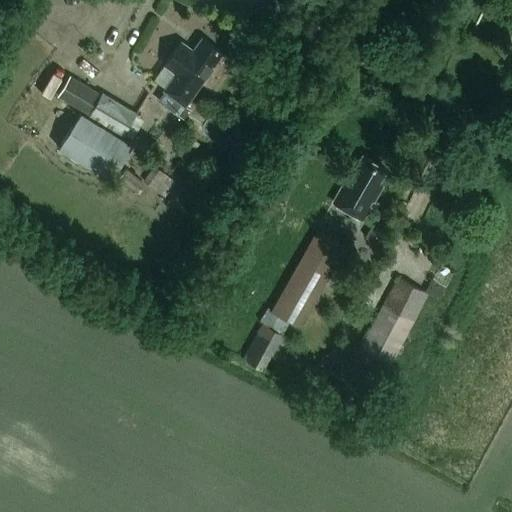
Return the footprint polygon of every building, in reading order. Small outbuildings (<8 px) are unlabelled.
[(176,74),(164,91),(174,98),(167,108),(183,120),(190,109),(184,105),(223,53),(202,38),(193,51),(180,42),(164,65),(176,74)] [(26,119),(39,100),(28,92),(14,111),(26,119)] [(122,136),(135,115),(136,113),(102,92),(88,116),(91,118),(122,136)] [(187,162),(193,153),(183,144),(176,154),(187,162)] [(383,187),(378,185),(386,170),(364,157),(355,172),(353,170),(334,203),(363,221),(371,208),(369,207),(372,202),(374,203),(383,187)] [(156,169),(152,186),(171,191),(175,173),(156,169)] [(339,257),(312,241),(272,310),(290,321),(299,326),(339,257)] [(428,293),(439,299),(453,272),(439,264),(425,291),(428,293)] [(398,277),(360,348),(391,364),(428,293),(425,291),(398,277)] [(272,310),(267,308),(260,322),(263,323),(283,334),(290,321),(272,310)] [(266,373),(286,336),(283,334),(263,323),(243,360),(266,373)]
